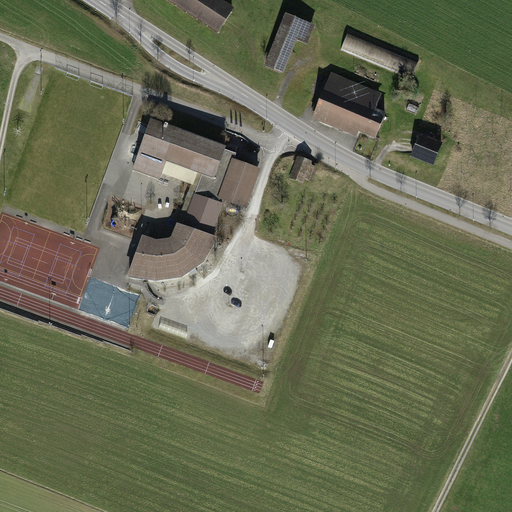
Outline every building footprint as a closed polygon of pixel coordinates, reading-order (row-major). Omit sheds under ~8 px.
[(242,15),(219,0),(161,0),(225,41),(242,15)] [(322,28),(288,14),(264,69),(287,78),(302,43),(313,48),(322,28)] [(424,61),(351,31),(343,52),(416,82),(424,61)] [(389,98),(336,75),(316,121),(357,139),(359,132),(383,143),(394,117),(383,112),(389,98)] [(419,107),(410,103),(407,111),(416,115),(419,107)] [(157,249),(141,243),(130,275),(156,280),(181,276),(188,271),(192,276),(198,272),(195,267),(202,262),(215,239),(211,238),(222,205),(218,203),(220,198),(245,207),(258,171),(233,162),(236,155),(235,155),(234,155),(224,151),(225,148),(224,147),(224,148),(168,127),(169,126),(166,125),(165,126),(152,122),(152,121),(151,121),(134,169),(160,179),(166,161),(204,175),(200,185),(199,185),(178,243),(172,247),(157,249)] [(448,147),(423,137),(415,157),(440,167),(448,147)] [(297,157),(292,178),(312,182),(316,161),(297,157)]
